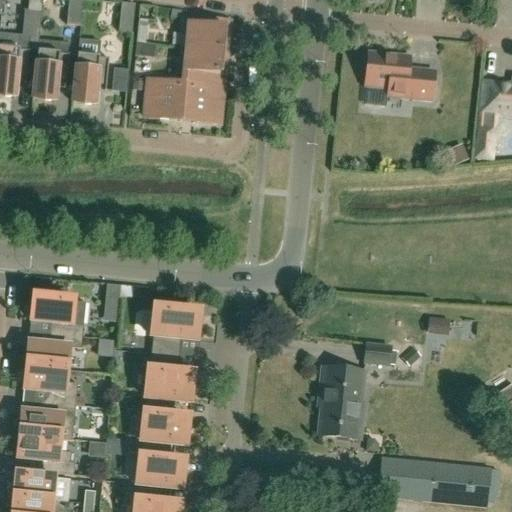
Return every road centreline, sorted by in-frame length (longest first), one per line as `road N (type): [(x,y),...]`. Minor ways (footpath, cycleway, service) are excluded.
road 1 (residential): [(0,128),(222,150),(234,144),(248,3)]
road 2 (unclassified): [(247,281),(275,274),(291,251),(315,16)]
road 3 (unclassified): [(247,281),(5,255)]
road 4 (residential): [(222,511),(247,281)]
road 5 (residential): [(511,37),(315,16)]
road 6 (track): [(511,175),(326,185)]
